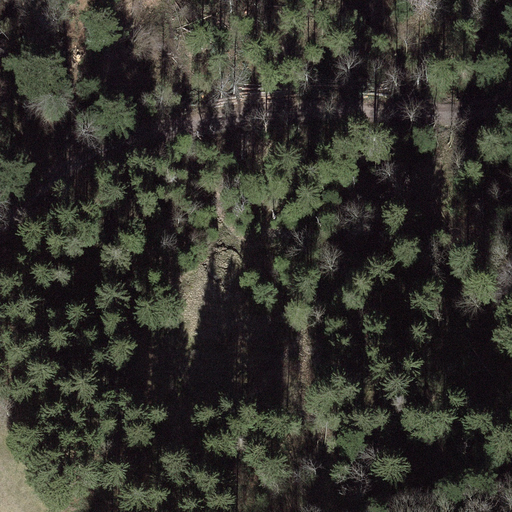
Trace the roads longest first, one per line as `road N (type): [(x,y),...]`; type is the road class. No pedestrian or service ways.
road 1 (track): [(511,112),(305,116),(118,141),(59,172),(0,230)]
road 2 (track): [(511,484),(406,366)]
